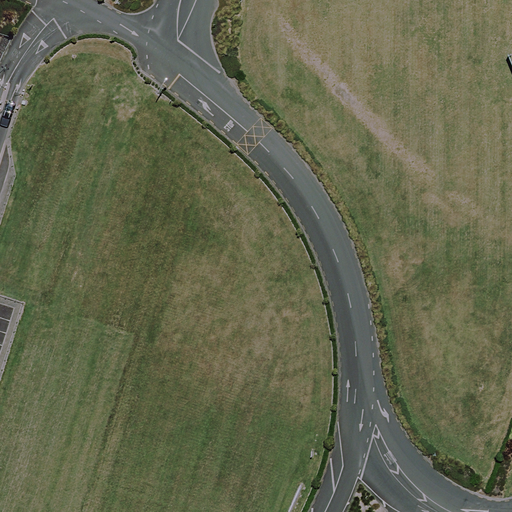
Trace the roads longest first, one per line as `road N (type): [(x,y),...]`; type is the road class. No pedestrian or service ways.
road 1 (unclassified): [(162,54),(301,189),(347,287),(359,378)]
road 2 (unclassified): [(443,511),(409,487),(383,452),(359,378)]
road 3 (unclassified): [(359,378),(358,451),(333,511)]
